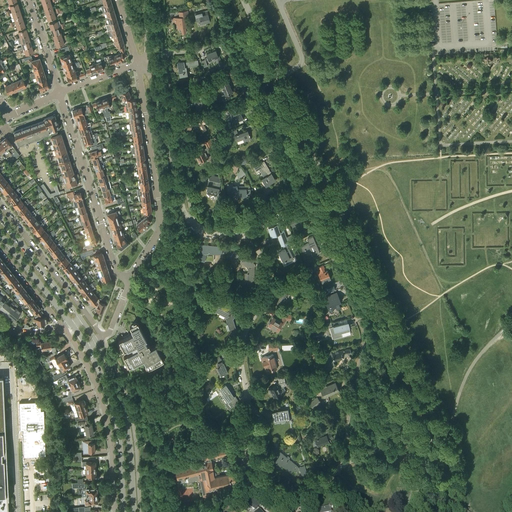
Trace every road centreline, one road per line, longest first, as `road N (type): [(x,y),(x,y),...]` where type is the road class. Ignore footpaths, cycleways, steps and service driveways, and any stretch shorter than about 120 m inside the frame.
road 1 (residential): [(354,459),(299,500),(270,497),(252,482),(241,344),(268,275),(256,249),(233,235)]
road 2 (residential): [(354,459),(346,424),(363,334),(300,193)]
road 3 (residential): [(428,429),(326,186)]
road 4 (residential): [(130,280),(160,228),(138,65)]
road 5 (residential): [(130,280),(116,271),(59,93)]
road 6 (residential): [(62,327),(103,406),(115,511)]
road 7 (tertiary): [(133,511),(125,416),(96,341)]
road 8 (residential): [(300,193),(266,146),(223,37)]
road 9 (residential): [(191,223),(162,55)]
road 10 (tertiary): [(87,348),(118,429),(123,511)]
road 11 (residential): [(191,223),(145,61)]
road 12 (residential): [(102,337),(0,204)]
road 13 (unclassified): [(428,429),(450,426),(471,366),(511,322)]
road 14 (tertiary): [(79,317),(0,215)]
